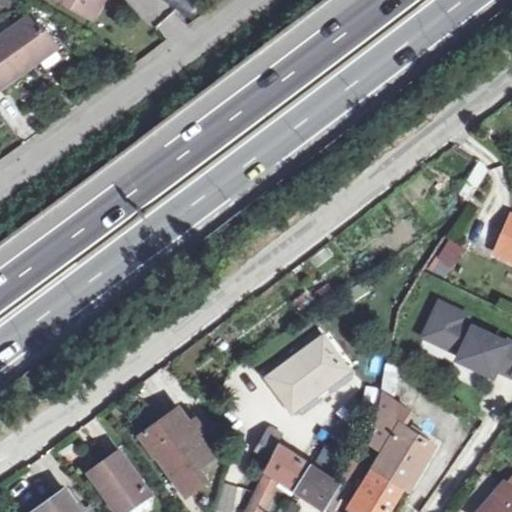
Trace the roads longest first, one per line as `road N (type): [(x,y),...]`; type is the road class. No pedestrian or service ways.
road 1 (residential): [(511,80),(7,459)]
road 2 (trunk): [(0,351),(465,0)]
road 3 (trunk): [(389,0),(0,289)]
road 4 (residential): [(250,0),(0,184)]
